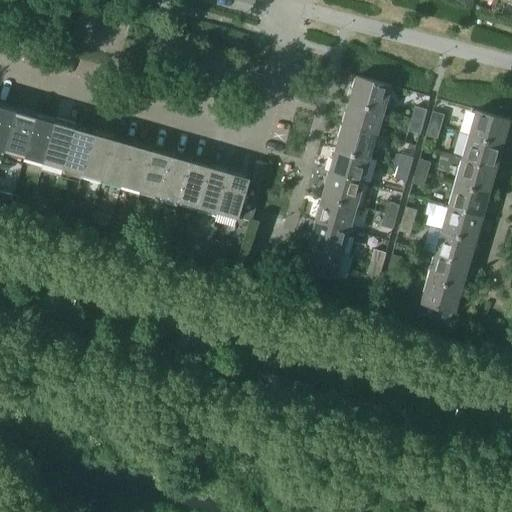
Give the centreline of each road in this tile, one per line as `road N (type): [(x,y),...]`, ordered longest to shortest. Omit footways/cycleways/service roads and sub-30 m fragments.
road 1 (secondary): [(0,314),(511,463)]
road 2 (secondary): [(511,409),(0,263)]
road 3 (residential): [(0,71),(253,143),(292,6)]
